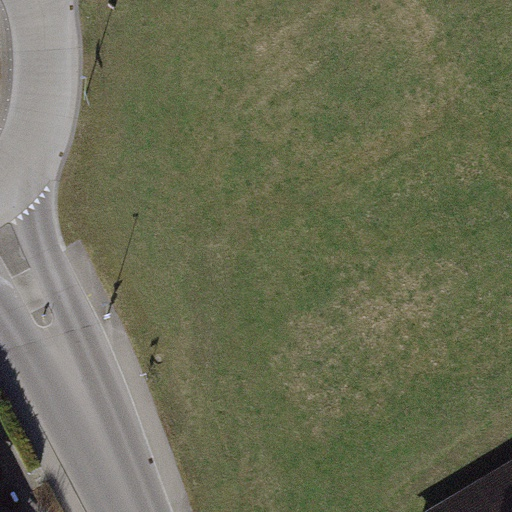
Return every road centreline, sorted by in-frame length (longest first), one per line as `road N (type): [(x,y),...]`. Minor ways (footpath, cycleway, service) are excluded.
road 1 (tertiary): [(0,243),(32,293),(132,511)]
road 2 (secondary): [(0,195),(33,160),(48,126),(54,40),(44,0)]
